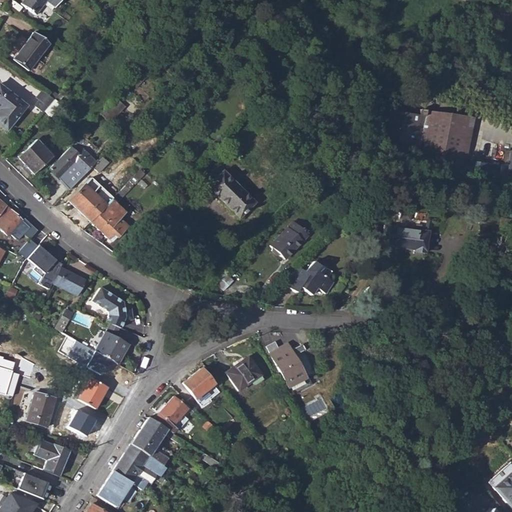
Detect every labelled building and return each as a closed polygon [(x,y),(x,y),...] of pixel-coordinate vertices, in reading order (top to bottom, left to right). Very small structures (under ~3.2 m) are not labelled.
[(22,0),(20,4),(34,15),(42,4),(44,1),(53,7),(58,0),(22,0)] [(42,4),(51,10),(53,7),(44,1),(42,4)] [(111,20),(104,28),(109,32),(116,24),(111,20)] [(32,32),(12,60),(28,71),(48,44),(32,32)] [(224,54),(232,62),(236,58),(228,49),(224,54)] [(128,84),(135,89),(145,78),(139,71),(128,84)] [(231,77),(236,81),(240,77),(236,73),(231,77)] [(0,110),(4,114),(0,118),(0,125),(6,130),(24,106),(0,87),(0,110)] [(40,91),(35,97),(39,100),(35,105),(43,112),(44,111),(52,101),(40,91)] [(114,99),(99,114),(102,117),(109,123),(123,108),(114,99)] [(52,101),(44,111),(50,116),(59,106),(52,101)] [(376,110),(372,140),(390,143),(388,157),(398,158),(397,164),(401,165),(401,168),(408,169),(408,172),(416,174),(415,183),(449,189),(451,179),(489,184),(489,181),(498,182),(500,166),(465,161),(471,118),(419,110),(418,116),(376,110)] [(85,129),(88,132),(102,117),(99,114),(93,121),(88,127),(85,129)] [(85,124),(88,127),(93,121),(90,118),(85,124)] [(85,129),(82,134),(86,138),(90,134),(88,132),(85,129)] [(35,140),(17,158),(32,174),(51,156),(35,140)] [(69,147),(48,169),(69,190),(91,167),(95,163),(81,149),(76,154),(69,147)] [(95,163),(91,167),(98,173),(107,163),(100,157),(95,163)] [(132,167),(137,172),(141,168),(137,163),(132,167)] [(221,171),(205,187),(237,219),(253,203),(221,171)] [(84,185),(67,201),(89,223),(105,206),(95,196),(84,185)] [(115,195),(119,200),(128,190),(124,186),(115,195)] [(95,196),(105,206),(111,200),(112,198),(102,189),(95,196)] [(105,206),(89,223),(111,243),(125,228),(117,219),(123,212),(111,200),(105,206)] [(0,212),(0,229),(7,235),(9,233),(16,240),(28,227),(5,206),(0,212)] [(399,218),(408,219),(409,210),(399,210),(399,218)] [(292,222),(269,246),(271,247),(270,251),(276,256),(279,256),(280,257),(282,256),(284,256),(286,257),(306,236),(292,222)] [(382,226),(380,247),(391,249),(391,248),(413,250),(413,252),(424,253),(427,231),(413,230),(413,231),(396,229),(396,227),(382,226)] [(38,245),(27,258),(43,273),(39,284),(49,289),(51,284),(59,268),(62,264),(56,260),(38,245)] [(237,278),(253,292),(266,277),(246,260),(241,266),(240,265),(237,269),(241,273),(237,278)] [(324,294),(332,282),(326,279),(330,272),(321,267),(319,269),(312,262),(303,272),(297,267),(281,284),(295,293),(298,288),(311,296),(315,288),(324,294)] [(51,284),(76,296),(84,280),(59,268),(51,284)] [(214,283),(222,291),(232,281),(224,272),(214,283)] [(5,296),(13,300),(17,291),(10,287),(5,296)] [(100,289),(91,300),(107,311),(108,315),(104,322),(119,328),(122,321),(131,320),(130,309),(122,310),(121,304),(118,304),(115,302),(116,300),(100,289)] [(17,303),(24,306),(29,296),(22,292),(17,303)] [(269,297),(265,302),(269,305),(270,306),(274,301),(269,297)] [(54,329),(61,333),(68,320),(62,316),(54,329)] [(98,325),(106,329),(109,324),(104,322),(100,320),(98,325)] [(93,351),(117,364),(128,344),(104,331),(93,351)] [(287,389),(305,379),(293,356),(291,351),(287,344),(277,349),(273,342),(265,346),(287,389)] [(302,345),(291,351),(293,356),(305,350),(302,345)] [(0,394),(11,397),(16,374),(11,373),(14,361),(2,358),(3,356),(0,355),(0,394)] [(247,357),(224,372),(237,391),(259,375),(247,357)] [(199,369),(181,383),(200,407),(219,393),(199,369)] [(42,380),(49,384),(51,374),(43,372),(42,380)] [(73,397),(94,409),(106,387),(85,376),(73,397)] [(39,393),(47,395),(49,384),(42,380),(39,393)] [(25,421),(46,427),(55,399),(34,392),(25,421)] [(172,396),(151,420),(165,430),(172,434),(176,429),(172,424),(186,409),(172,396)] [(93,420),(75,410),(66,427),(84,437),(93,420)] [(6,422),(12,424),(14,415),(8,413),(6,422)] [(147,418),(129,444),(157,464),(161,466),(170,454),(156,445),(162,435),(165,430),(151,420),(147,418)] [(162,435),(181,447),(184,442),(172,434),(165,430),(162,435)] [(42,470),(57,476),(68,450),(52,444),(52,445),(40,440),(34,455),(45,460),(42,470)] [(227,441),(224,444),(234,453),(237,450),(227,441)] [(129,444),(111,471),(129,483),(136,488),(139,490),(145,482),(151,472),(157,464),(129,444)] [(201,453),(197,458),(213,469),(217,463),(201,453)] [(488,482),(493,488),(511,470),(511,463),(510,462),(488,482)] [(151,472),(158,477),(164,468),(161,466),(157,464),(151,472)] [(511,470),(493,488),(511,508),(511,470)] [(111,471),(95,496),(113,508),(129,483),(111,471)] [(16,489),(18,490),(25,474),(22,473),(16,489)] [(43,500),(47,489),(44,488),(46,482),(25,474),(18,490),(43,500)] [(145,482),(139,490),(142,492),(148,484),(145,482)] [(144,493),(136,506),(143,511),(151,499),(144,493)] [(25,511),(26,511),(28,511),(33,503),(9,494),(0,508),(0,511),(25,511)]
